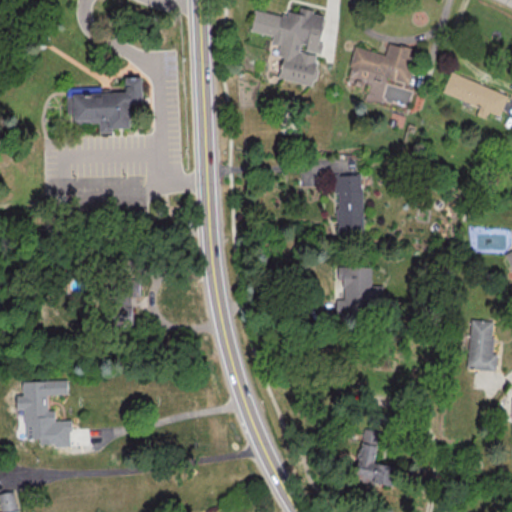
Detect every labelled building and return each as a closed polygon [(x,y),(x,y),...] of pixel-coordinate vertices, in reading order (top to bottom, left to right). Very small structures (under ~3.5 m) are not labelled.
[(278,78),(311,85),(318,53),(320,54),(322,43),(318,43),(324,16),(313,14),(313,10),(300,7),(298,13),(285,10),(284,16),(254,9),(250,31),(272,35),(270,43),(279,44),(277,55),(282,56),(278,78)] [(354,47),(347,77),(364,81),(364,80),(384,85),(385,77),(407,82),(415,49),(387,43),(385,54),(354,47)] [(442,92),(478,107),(475,114),(485,118),(488,111),(499,116),(508,94),(450,71),(442,92)] [(70,124),(70,115),(66,115),(66,97),(70,97),(70,92),(70,91),(98,90),(98,94),(104,94),(121,94),(121,78),(142,78),(143,106),(126,106),(126,128),(109,128),(109,133),(98,134),(98,124),(70,124)] [(362,233),(361,175),(333,175),(333,193),(336,193),(337,234),(362,233)] [(511,248),(503,253),(511,271),(511,248)] [(371,266),(337,266),(337,279),(343,279),(343,298),(335,298),(335,319),(360,318),(360,309),(382,308),(382,285),(371,285),(371,266)] [(116,324),(132,323),(131,294),(139,293),(138,279),(124,280),(125,292),(115,293),(116,324)] [(470,318),(465,367),(494,370),(496,353),(491,353),(492,337),(491,336),(492,320),(470,318)] [(25,438),(39,437),(39,445),(71,444),(70,419),(55,420),(55,410),(48,410),(47,394),(67,393),(67,379),(22,381),(23,394),(17,394),(17,409),(24,409),(25,438)] [(374,463),(380,429),(363,427),(355,475),(369,478),(369,482),(392,485),(395,466),(374,463)] [(0,492),(0,511),(19,511),(17,490),(0,492)]
